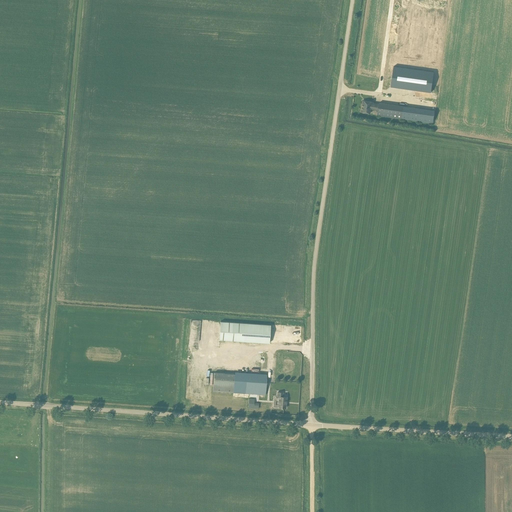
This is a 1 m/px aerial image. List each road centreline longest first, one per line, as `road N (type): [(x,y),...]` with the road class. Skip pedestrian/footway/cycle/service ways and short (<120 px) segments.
road 1 (unclassified): [(311,425),(315,248),(351,0)]
road 2 (unclassified): [(311,425),(0,400)]
road 3 (unclassified): [(511,437),(311,425)]
